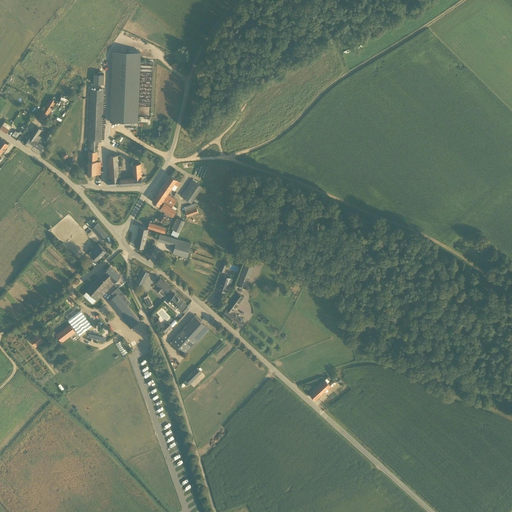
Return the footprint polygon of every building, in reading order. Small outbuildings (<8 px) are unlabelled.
[(133,117),(136,62),(140,62),(141,52),(113,51),(110,121),(138,122),(138,117),(133,117)] [(105,73),(94,73),(94,83),(105,83),(105,73)] [(102,142),(104,89),(90,89),(88,139),(89,139),(88,160),(84,160),(84,174),(87,174),(100,174),(100,161),(97,161),(98,141),(102,142)] [(39,117),(45,120),(56,101),(51,97),(39,117)] [(0,128),(6,133),(9,129),(2,125),(0,127),(0,128)] [(57,129),(51,126),(43,138),(49,142),(57,129)] [(21,141),(25,144),(39,153),(44,146),(38,142),(41,137),(38,135),(42,130),(37,127),(30,137),(26,135),(21,141)] [(0,152),(1,153),(8,144),(2,139),(0,141),(0,152)] [(108,179),(108,186),(121,185),(120,178),(119,178),(118,166),(122,165),(122,155),(110,155),(111,174),(108,174),(108,179)] [(142,176),(141,163),(133,164),(133,177),(119,178),(120,178),(121,185),(142,184),(142,176)] [(161,188),(168,193),(174,184),(178,186),(181,182),(173,177),(170,175),(161,188)] [(202,187),(193,180),(181,196),(191,203),(202,187)] [(177,201),(167,194),(168,193),(161,188),(152,201),(159,206),(158,208),(160,209),(162,206),(160,205),(163,200),(172,207),(177,201)] [(164,203),(162,206),(160,209),(172,217),(176,211),(164,203)] [(199,215),(195,203),(184,207),(187,216),(193,215),(193,217),(199,215)] [(158,219),(162,222),(166,217),(162,213),(158,219)] [(177,237),(185,221),(178,218),(170,234),(177,237)] [(148,228),(152,229),(164,233),(166,227),(150,222),(148,228)] [(98,223),(91,228),(102,240),(108,234),(98,223)] [(140,227),(136,246),(144,248),(148,229),(140,227)] [(191,243),(172,237),(170,244),(175,245),(173,253),(187,257),(191,243)] [(98,243),(93,248),(92,250),(94,252),(91,255),(96,261),(106,251),(98,243)] [(114,282),(121,276),(110,266),(104,272),(86,291),(97,300),(112,285),(109,282),(111,279),(114,282)] [(149,273),(143,269),(135,284),(142,287),(149,273)] [(241,274),(237,285),(246,289),(250,277),(241,274)] [(228,286),(231,287),(234,279),(223,275),(218,290),(226,292),(228,286)] [(159,292),(163,296),(171,287),(166,282),(166,283),(160,278),(156,283),(160,287),(157,291),(159,293),(159,292)] [(244,297),(237,292),(226,306),(227,307),(222,314),(238,326),(243,319),(233,312),(244,297)] [(108,301),(118,312),(127,305),(117,293),(108,301)] [(148,294),(143,296),(149,307),(153,304),(148,294)] [(175,294),(169,300),(170,300),(167,303),(175,310),(177,307),(177,308),(178,307),(182,312),(188,306),(183,301),(175,294)] [(68,319),(72,324),(77,330),(80,335),(93,325),(89,321),(81,309),(68,319)] [(195,316),(183,329),(170,343),(183,354),(185,352),(187,354),(209,329),(195,316)] [(168,322),(161,329),(165,333),(172,326),(168,322)] [(71,324),(58,334),(63,340),(76,331),(71,324)] [(90,332),(89,337),(105,341),(106,337),(90,332)] [(44,341),(39,333),(30,339),(35,347),(44,341)] [(115,344),(123,355),(128,352),(120,340),(115,344)] [(193,359),(182,371),(186,375),(198,363),(193,359)] [(189,385),(202,371),(197,367),(184,381),(189,385)] [(309,394),(315,400),(331,386),(329,384),(325,380),(309,394)]
